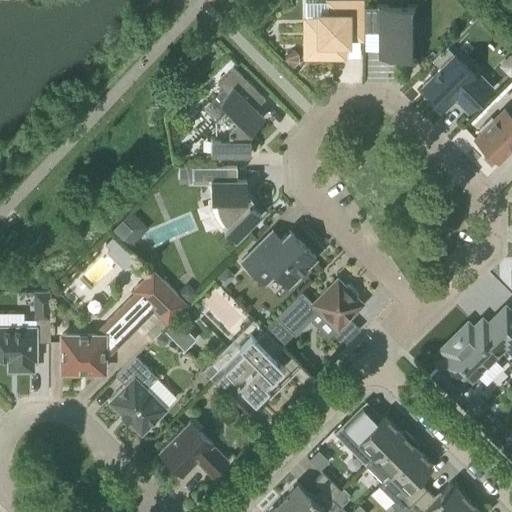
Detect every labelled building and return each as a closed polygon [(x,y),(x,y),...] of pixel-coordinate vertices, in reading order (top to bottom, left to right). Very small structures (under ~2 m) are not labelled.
[(306,56),(333,56),(333,55),(340,55),(340,51),(341,51),(341,43),(347,43),(347,37),(360,37),(360,2),(330,2),(330,14),(318,14),(318,25),(306,25),(306,56)] [(377,31),(377,49),(377,56),(417,55),(417,54),(410,54),(410,5),(377,5),(377,6),(364,6),(364,31),(377,31)] [(468,111),(492,87),(477,72),(474,74),(454,53),(453,54),(446,47),(448,45),(447,43),(431,59),(440,67),(422,85),(443,107),(454,97),(468,111)] [(265,98),(233,67),(217,83),(226,91),(218,99),(227,107),(215,120),(215,137),(210,137),(210,154),(249,154),(249,130),(263,116),(255,108),(265,98)] [(511,147),(511,117),(504,109),(493,120),(490,117),(479,129),(481,131),(475,138),(497,161),(511,147)] [(250,195),(246,193),(246,179),(236,179),(236,166),(192,166),(192,183),(210,183),(210,197),(215,197),(216,207),(220,216),(226,223),(222,227),(235,240),(260,214),(250,204),(252,200),(250,195)] [(118,225),(133,241),(149,227),(134,210),(118,225)] [(315,256),(293,234),(289,230),(281,238),(272,229),(241,260),(263,283),(275,271),(287,284),(290,281),(294,282),(300,276),(299,272),(315,256)] [(226,267),(215,277),(223,286),(234,275),(226,267)] [(167,323),(187,303),(153,269),(133,289),(136,291),(98,330),(98,334),(62,334),(62,370),(102,370),(102,355),(107,355),(153,308),(167,323)] [(343,345),(360,328),(348,317),(362,303),(355,295),(357,293),(355,288),(352,285),(347,283),(345,285),(337,277),(312,302),(301,291),(275,316),(293,334),(318,309),(336,327),(330,333),(343,345)] [(50,289),(34,289),(34,318),(50,318),(50,289)] [(462,388),(493,356),(505,344),(511,351),(511,314),(506,308),(489,326),(484,321),(471,334),(468,330),(459,330),(449,341),(449,349),(452,353),(440,365),(462,388)] [(0,359),(7,359),(7,369),(33,370),(33,360),(36,360),(36,326),(0,325),(0,359)] [(244,351),(214,381),(227,394),(237,385),(254,402),(268,388),(265,385),(283,367),(273,356),(282,347),(265,330),(256,340),(250,334),(238,346),(244,351)] [(146,387),(157,377),(135,355),(115,375),(125,384),(108,400),(121,412),(120,414),(121,414),(122,413),(127,419),(126,420),(127,421),(128,419),(141,432),(145,428),(147,429),(154,422),(152,421),(166,407),(146,387)] [(219,411),(226,424),(241,416),(234,403),(219,411)] [(365,464),(399,430),(382,413),(375,420),(366,411),(348,429),(350,431),(341,440),(365,464)] [(227,459),(227,458),(212,443),(189,419),(158,450),(182,473),(196,459),(212,475),(227,459)] [(382,480),(416,447),(399,430),(365,464),(382,480)] [(416,447),(382,480),(378,484),(394,500),(391,503),(399,511),(401,511),(426,488),(417,479),(433,464),(416,447)] [(313,480),(321,488),(331,498),(332,498),(340,489),(322,471),(313,480)] [(297,481),(280,498),(294,511),(333,511),(339,506),(332,498),(331,498),(321,488),(313,496),(297,481)] [(426,488),(401,511),(411,511),(413,511),(414,511),(453,511),(467,498),(450,481),(435,496),(426,488)] [(294,511),(280,498),(266,511),(294,511)] [(480,511),(467,498),(453,511),(480,511)]
